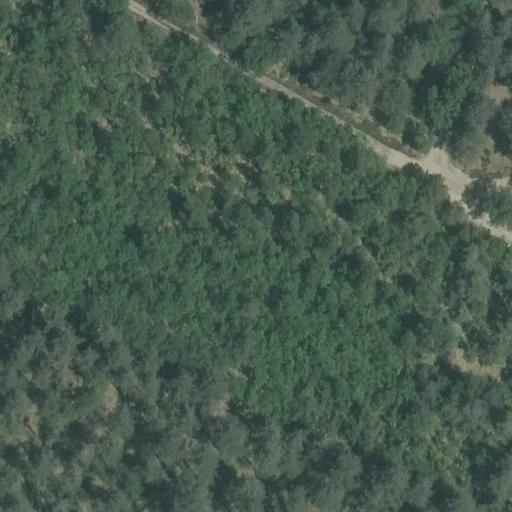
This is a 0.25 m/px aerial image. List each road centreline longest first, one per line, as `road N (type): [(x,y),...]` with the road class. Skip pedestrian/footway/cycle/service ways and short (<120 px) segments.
road 1 (track): [(441,170),(139,0)]
road 2 (track): [(441,170),(460,0)]
